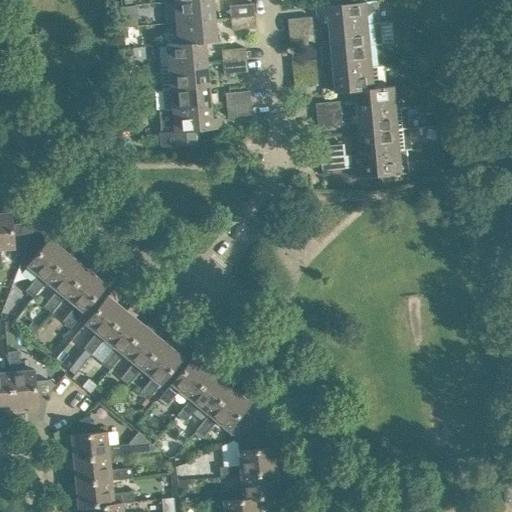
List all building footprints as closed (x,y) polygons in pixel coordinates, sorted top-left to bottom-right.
[(212,0),(180,0),(174,1),(176,22),(214,18),(212,0)] [(379,22),(377,0),(373,0),(315,6),(316,7),(326,6),(328,27),(379,22)] [(254,15),(253,3),(229,5),(230,17),(254,15)] [(255,27),(254,15),(230,17),(231,29),(255,27)] [(311,16),(287,19),(289,31),(312,29),(311,16)] [(216,41),(214,18),(176,22),(178,43),(178,44),(204,41),(204,42),(216,41)] [(381,44),(379,22),(328,27),(330,40),(323,41),(320,44),(320,50),(381,44)] [(133,27),(122,28),(124,47),(135,46),(133,27)] [(313,40),(312,29),(289,31),(290,42),(313,40)] [(178,44),(178,43),(166,44),(168,66),(206,63),(204,42),(204,41),(178,44)] [(384,65),(381,44),(320,50),(320,55),(324,58),(331,58),(333,70),(384,65)] [(246,59),(245,47),(221,50),(222,61),(246,59)] [(247,71),(246,59),(222,61),(223,74),(247,71)] [(315,59),(291,61),(293,74),(317,72),(315,59)] [(208,84),(206,63),(168,66),(168,67),(159,67),(161,89),(208,84)] [(386,86),(384,65),(333,70),(335,92),(354,90),(354,89),(373,88),(373,87),(386,86)] [(318,83),(317,72),(293,74),(294,85),(318,83)] [(210,106),(208,84),(161,89),(163,110),(210,106)] [(388,86),(386,86),(373,87),(373,88),(354,89),(354,90),(356,111),(394,108),(392,86),(388,86)] [(250,102),(249,90),(225,93),(226,104),(250,102)] [(339,100),(315,103),(317,115),(341,113),(339,100)] [(251,114),(250,102),(226,104),(227,116),(251,114)] [(195,144),(193,130),(223,127),(223,126),(212,127),(210,106),(163,110),(159,110),(162,147),(195,144)] [(405,107),(394,108),(356,111),(358,133),(396,129),(407,128),(405,107)] [(342,124),(341,113),(317,115),(318,127),(342,124)] [(398,151),(396,129),(358,133),(360,154),(398,151)] [(344,155),(343,143),(319,146),(321,158),(344,155)] [(408,172),(406,150),(398,151),(360,154),(321,158),(322,170),(351,167),(351,171),(362,170),(362,175),(352,176),(352,177),(408,172)] [(0,211),(0,213),(0,212),(0,269),(2,270),(0,254),(0,249),(12,248),(12,250),(25,249),(34,222),(12,223),(11,212),(10,204),(5,205),(5,207),(0,207),(0,211)] [(37,275),(24,290),(31,296),(44,280),(46,281),(68,253),(58,244),(61,240),(57,237),(59,235),(54,232),(51,236),(34,222),(25,249),(34,256),(26,266),(34,272),(37,275)] [(57,290),(44,305),(45,306),(51,311),(64,296),(87,268),(81,264),(76,259),(80,255),(76,252),(77,250),(73,247),(68,253),(46,281),(57,290)] [(75,305),(62,321),(70,327),(83,311),(83,312),(94,299),(106,284),(95,275),(98,270),(94,267),(96,266),(92,262),(87,268),(64,296),(75,305)] [(117,292),(112,289),(108,295),(107,295),(84,323),(96,332),(83,347),(91,353),(103,338),(103,339),(126,310),(116,301),(119,297),(115,294),(117,292)] [(135,307),(131,304),(126,310),(103,339),(114,347),(101,363),(109,370),(150,319),(145,325),(134,317),(138,312),(134,309),(135,307)] [(154,323),(150,319),(109,370),(122,354),(133,362),(120,378),(128,384),(168,335),(164,340),(153,332),(156,328),(152,324),(154,323)] [(31,321),(26,327),(32,332),(37,326),(31,321)] [(172,338),(168,335),(128,384),(141,369),(151,377),(138,393),(146,400),(159,384),(159,385),(183,356),(172,347),(175,343),(171,339),(172,338)] [(17,350),(8,351),(14,414),(13,407),(27,406),(27,411),(32,411),(33,413),(38,412),(37,405),(38,405),(37,396),(36,385),(35,380),(34,369),(19,370),(17,350)] [(14,414),(8,351),(7,351),(9,371),(0,371),(0,408),(3,408),(3,413),(9,413),(9,415),(14,414)] [(194,355),(181,371),(158,399),(166,406),(179,390),(189,398),(176,414),(177,414),(217,365),(214,362),(212,363),(208,360),(205,364),(194,355)] [(79,356),(68,369),(74,374),(84,361),(79,356)] [(218,365),(217,365),(177,414),(185,421),(197,405),(207,413),(195,429),(196,430),(236,380),(232,377),(231,379),(227,375),(223,380),(213,371),(218,365)] [(89,378),(82,386),(83,387),(89,392),(96,384),(89,378)] [(35,380),(36,385),(37,396),(47,395),(57,384),(51,379),(35,380)] [(236,380),(196,430),(203,436),(216,421),(227,430),(232,439),(262,424),(244,410),(250,402),(250,401),(255,396),(251,392),(249,394),(245,391),(242,395),(231,386),(236,380)] [(264,448),(262,424),(232,439),(237,450),(239,465),(220,467),(221,477),(284,470),(276,471),(275,457),(280,457),(280,452),(282,451),(281,446),(274,447),(264,448)] [(107,431),(91,432),(71,434),(64,435),(64,440),(66,440),(67,445),(72,445),(73,458),(110,455),(130,453),(129,444),(109,446),(107,431)] [(111,469),(110,455),(73,458),(66,459),(66,464),(68,464),(69,469),(74,469),(76,482),(112,479),(131,477),(130,467),(111,469)] [(284,475),(284,470),(221,477),(241,475),(242,489),(222,491),(214,492),(215,500),(279,495),(277,481),(283,481),(282,476),(284,475)] [(112,479),(76,482),(68,483),(69,488),(71,488),(71,493),(77,493),(78,506),(135,501),(134,491),(114,493),(112,479)] [(186,480),(177,481),(178,489),(187,488),(186,480)] [(279,495),(215,500),(215,501),(223,501),(223,511),(259,511),(259,507),(265,507),(264,502),(266,501),(266,497),(279,495)] [(174,511),(173,497),(161,498),(162,511),(174,511)] [(135,501),(78,506),(78,507),(79,507),(80,511),(82,511),(81,511),(123,511),(122,502),(135,501)]
